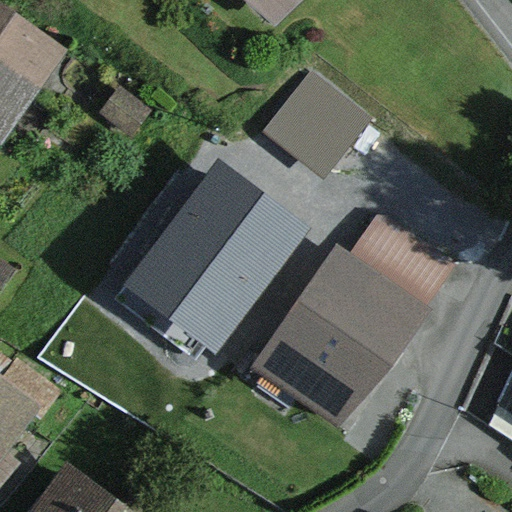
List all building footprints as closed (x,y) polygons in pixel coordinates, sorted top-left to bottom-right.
[(0,124),(50,53),(0,18),(0,124)] [(368,173),(347,197),(371,218),(392,193),(368,173)] [(337,422),(391,346),(398,351),(426,312),(421,308),(449,268),(380,220),(352,260),(347,257),(274,361),(309,386),(301,397),(337,422)] [(0,285),(10,270),(0,263),(0,285)] [(0,439),(24,407),(33,414),(49,393),(12,366),(0,382),(0,439)] [(152,511),(131,495),(118,511),(116,511),(70,477),(51,503),(60,510),(58,511),(152,511)]
